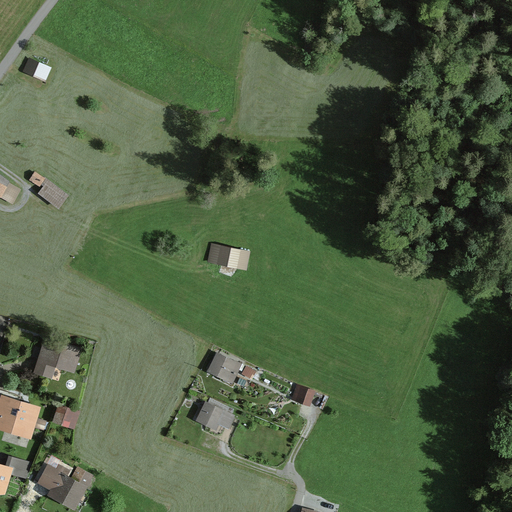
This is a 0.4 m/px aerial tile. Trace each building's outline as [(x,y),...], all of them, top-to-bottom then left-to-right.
[(30,59),(24,70),(39,76),(44,66),(30,59)] [(31,178),(46,187),(41,194),(57,206),(66,194),(43,177),(35,172),(31,178)] [(0,195),(12,202),(20,190),(0,175),(0,195)] [(249,254),(212,246),(210,259),(246,267),(249,254)] [(46,340),(37,370),(50,374),(54,362),(73,368),(79,350),(46,340)] [(218,355),(210,370),(231,380),(238,365),(218,355)] [(247,367),(244,373),(251,377),(254,372),(247,367)] [(297,385),(293,397),(309,403),(314,391),(297,385)] [(7,392),(0,414),(0,422),(27,431),(34,409),(17,403),(20,396),(7,392)] [(227,424),(231,416),(225,413),(228,407),(213,399),(210,405),(206,404),(199,419),(211,425),(215,418),(227,424)] [(61,405),(56,418),(74,425),(79,412),(61,405)] [(37,419),(35,426),(42,428),(45,421),(37,419)] [(51,492),(74,504),(90,476),(78,469),(72,480),(68,478),(73,468),(48,454),(35,477),(53,487),(51,492)] [(0,490),(2,491),(8,471),(27,476),(33,463),(12,456),(8,468),(0,465),(0,490)]
